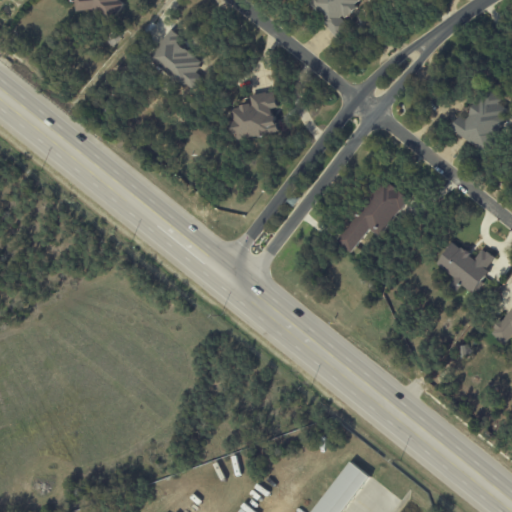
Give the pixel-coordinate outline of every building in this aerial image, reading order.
[(124,0),(78,0),(74,6),(86,14),(90,9),(109,22),(124,0)] [(309,0),(336,39),(347,32),(338,18),(364,0),(309,0)] [(202,78),(194,71),(202,63),(179,43),(182,39),(172,30),(148,56),(184,88),(189,82),(195,87),(202,78)] [(502,120),(499,117),(506,107),(497,101),(499,98),(485,89),(466,120),(460,116),(451,130),(483,150),(502,120)] [(233,142),(279,133),(274,109),(278,108),(274,91),(249,96),(251,104),(230,109),(233,122),(229,123),(233,142)] [(380,238),(408,198),(383,179),(337,244),(351,254),(369,230),(380,238)] [(497,259),(482,249),(476,258),(452,243),(437,266),(455,277),(450,286),(458,291),(461,286),(474,294),(497,259)] [(504,346),(511,337),(511,307),(491,335),(504,346)] [(342,511),(370,476),(350,462),(312,511),(342,511)]
